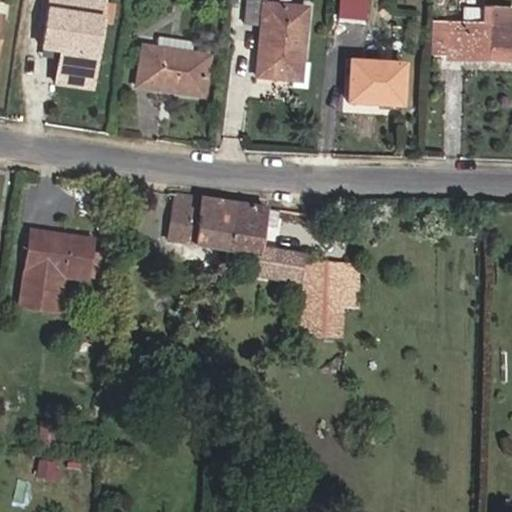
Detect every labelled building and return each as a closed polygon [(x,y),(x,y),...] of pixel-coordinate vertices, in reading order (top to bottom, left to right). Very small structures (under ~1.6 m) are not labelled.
[(102,5),(103,2),(86,0),(47,0),(41,51),(95,59),(100,24),(102,5)] [(300,61),(305,10),(263,6),(263,0),(246,0),(244,25),(261,27),(256,77),(291,81),(291,87),(304,89),(307,61),(300,61)] [(364,25),(366,0),(338,0),(336,22),(364,25)] [(107,25),(110,6),(102,5),(100,24),(107,25)] [(511,61),(511,30),(511,12),(484,11),(483,27),(434,25),(433,55),(447,55),(447,59),(511,61)] [(202,98),(208,58),(189,55),(191,44),(158,39),(157,50),(142,47),(135,88),(202,98)] [(400,107),(402,66),(350,63),(347,104),(400,107)] [(227,251),(234,206),(175,196),(168,241),(227,251)] [(260,250),(264,226),(276,228),(278,213),(234,206),(227,251),(257,256),(254,277),(296,284),(301,257),(260,250)] [(84,282),(90,242),(30,232),(18,308),(55,313),(60,278),(84,282)] [(342,309),(344,265),(303,264),(300,338),(341,339),(342,309)] [(358,309),(359,266),(344,265),(342,309),(358,309)] [(131,485),(133,462),(107,460),(105,482),(131,485)]
